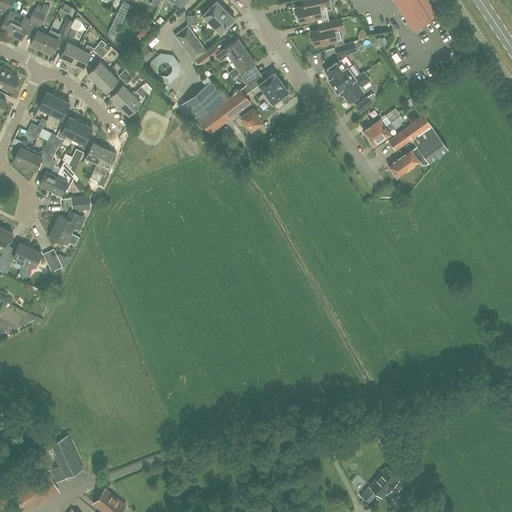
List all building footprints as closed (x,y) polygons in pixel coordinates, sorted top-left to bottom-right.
[(14,0),(7,0),(3,8),(9,11),(14,0)] [(318,8),(320,7),(328,6),(326,0),(303,0),(302,0),(303,6),(296,8),(297,15),(296,15),(295,16),(296,21),(298,22),(299,21),(299,23),(321,18),(318,8)] [(394,0),(412,30),(429,20),(416,0),(394,0)] [(234,19),(216,1),(201,16),(220,34),(234,19)] [(42,6),(34,23),(40,26),(45,15),(49,5),(44,3),(42,6)] [(28,20),(34,23),(42,6),(37,4),(35,9),(33,8),(28,20)] [(115,36),(127,11),(120,8),(108,33),(115,36)] [(0,29),(10,34),(19,14),(13,11),(12,14),(8,12),(6,15),(0,26),(0,29)] [(19,14),(10,34),(21,39),(27,25),(28,22),(25,20),(26,18),(19,14)] [(59,33),(60,33),(66,36),(73,21),(66,18),(59,33)] [(314,46),(320,45),(336,41),(333,31),(343,29),(340,19),(317,24),(318,30),(311,31),(312,38),(311,38),(310,39),(311,44),(313,45),(314,45),(314,46)] [(148,36),(154,31),(148,26),(143,30),(148,36)] [(187,26),(174,35),(189,56),(202,47),(187,26)] [(73,39),(77,31),(71,28),(67,37),(73,39)] [(40,51),(48,33),(41,30),(40,32),(36,30),(30,44),(31,44),(30,46),(40,51)] [(49,31),(48,33),(40,51),(49,55),(50,53),(52,54),(58,40),(57,40),(59,35),(49,31)] [(232,61),(246,51),(238,39),(237,38),(223,49),(215,54),(219,60),(219,59),(227,54),(232,61)] [(97,54),(106,44),(101,40),(94,48),(87,44),(84,50),(78,47),(69,65),(75,68),(76,66),(82,69),(91,51),(92,50),(97,54)] [(353,41),(334,47),(337,57),(356,51),(353,41)] [(69,65),(78,47),(66,42),(59,58),(65,61),(64,62),(69,65)] [(106,44),(97,54),(101,58),(111,48),(106,44)] [(143,63),(152,54),(146,47),(136,56),(143,63)] [(194,60),(199,67),(211,59),(206,51),(194,60)] [(246,51),(232,61),(236,67),(228,73),(232,79),(232,78),(240,73),(254,63),(246,51)] [(184,75),(167,52),(150,65),(167,87),(184,75)] [(398,54),(393,57),(398,64),(402,61),(398,54)] [(337,91),(364,72),(354,78),(346,67),(345,69),(338,60),(324,70),(330,79),(328,80),(337,91)] [(94,84),(108,71),(99,61),(87,74),(92,79),(90,80),(94,84)] [(0,86),(6,89),(6,88),(12,90),(17,78),(4,72),(5,69),(0,66),(0,86)] [(129,74),(122,80),(126,84),(133,78),(138,73),(134,68),(128,74),(129,74)] [(129,74),(128,74),(124,69),(118,76),(122,80),(129,74)] [(108,71),(94,84),(99,89),(100,87),(105,92),(117,80),(108,71)] [(271,103),(272,104),(273,103),(279,98),(282,101),(289,96),(286,93),(287,93),(288,92),(288,91),(287,91),(274,73),(274,72),(273,73),(264,80),(259,84),(258,84),(258,85),(272,103),(271,103)] [(364,72),(337,91),(337,92),(340,90),(348,102),(363,91),(360,87),(369,80),(364,72)] [(251,81),(257,77),(254,73),(249,76),(246,73),(241,77),(247,84),(251,81)] [(174,95),(186,86),(183,82),(171,90),(174,95)] [(131,94),(122,85),(109,97),(114,102),(113,103),(117,107),(131,94)] [(136,91),(142,97),(147,93),(141,86),(136,91)] [(192,125),(198,120),(218,106),(205,90),(201,93),(199,91),(184,104),(178,108),(192,125)] [(218,106),(198,120),(208,134),(248,104),(250,103),(250,102),(249,103),(239,90),(225,101),(218,106)] [(50,113),(58,96),(53,93),(52,95),(46,92),(38,108),(50,113)] [(123,111),(127,115),(140,103),(139,102),(131,94),(117,107),(121,112),(123,111)] [(360,113),(372,103),(365,95),(354,105),(360,113)] [(58,96),(50,113),(61,119),(69,103),(63,100),(64,98),(58,96)] [(415,103),(411,98),(405,102),(409,108),(415,103)] [(368,137),(400,115),(395,107),(385,115),(386,116),(380,120),(379,118),(363,130),(368,137)] [(250,131),(261,124),(252,110),(241,118),(250,131)] [(396,177),(418,161),(421,165),(425,165),(429,162),(447,148),(432,126),(431,127),(423,114),(402,127),(386,140),(396,152),(411,139),(412,140),(416,146),(410,150),(410,149),(401,156),(400,154),(394,159),(395,160),(388,165),(396,177)] [(373,144),(389,133),(394,127),(400,122),(397,117),(400,115),(368,137),(373,144)] [(58,146),(61,139),(64,140),(66,135),(72,138),(81,121),(75,118),(74,120),(68,117),(62,130),(59,129),(52,144),(58,146)] [(37,126),(42,128),(43,129),(47,121),(41,118),(37,126)] [(81,121),(72,138),(84,144),(92,128),(86,125),(86,123),(81,121)] [(42,128),(37,126),(31,123),(28,129),(39,134),(42,128)] [(47,141),(52,144),(59,129),(60,128),(55,126),(47,141)] [(24,165),(32,149),(26,146),(27,143),(23,140),(20,146),(13,160),(24,165)] [(47,156),(53,144),(47,141),(41,153),(47,156)] [(96,163),(105,146),(99,143),(98,145),(92,142),(82,162),(79,161),(73,173),(78,178),(84,164),(87,165),(89,160),(96,163)] [(53,144),(47,156),(52,158),(58,146),(53,144)] [(110,148),(105,146),(96,163),(92,171),(99,174),(101,175),(95,188),(101,191),(108,175),(106,173),(108,168),(115,153),(109,150),(110,148)] [(79,161),(84,152),(76,148),(68,165),(70,168),(73,173),(79,161)] [(32,149),(24,165),(34,171),(41,157),(37,155),(38,153),(32,149)] [(50,190),(58,174),(51,170),(55,162),(51,160),(39,184),(50,190)] [(70,168),(68,165),(64,161),(58,174),(50,190),(60,195),(67,182),(69,183),(73,176),(67,173),(70,168)] [(85,187),(79,179),(77,182),(74,184),(81,192),(86,188),(85,187)] [(71,204),(89,202),(88,196),(70,198),(71,204)] [(90,208),(89,202),(71,204),(72,210),(71,211),(70,210),(66,218),(59,214),(54,225),(70,233),(73,227),(79,229),(86,214),(80,212),(81,209),(90,208)] [(65,244),(70,233),(54,225),(49,236),(63,243),(65,244)] [(2,228),(0,231),(0,252),(1,254),(2,254),(5,247),(6,247),(12,233),(2,228)] [(22,264),(30,248),(19,243),(12,257),(16,259),(15,261),(22,264)] [(22,264),(17,274),(26,278),(29,277),(31,273),(28,269),(30,265),(34,267),(41,253),(30,248),(22,264)] [(7,256),(0,271),(6,274),(12,259),(7,256)] [(57,256),(51,258),(57,269),(62,267),(57,256)] [(51,258),(46,261),(51,272),(57,269),(51,258)] [(7,294),(0,290),(0,299),(3,301),(10,304),(12,300),(6,296),(7,294)] [(0,497),(0,503),(4,511),(23,511),(59,492),(54,483),(66,478),(65,477),(83,469),(68,435),(40,447),(50,469),(47,470),(0,497)] [(394,479),(396,477),(385,468),(383,470),(381,468),(377,473),(379,475),(369,486),(381,496),(386,490),(385,490),(394,479)] [(397,481),(394,479),(385,490),(386,490),(388,492),(387,494),(392,498),(393,496),(401,503),(410,492),(402,485),(403,484),(398,480),(397,481)] [(306,486),(310,493),(319,488),(315,481),(306,486)] [(105,489),(93,504),(103,511),(119,511),(125,505),(105,489)]
